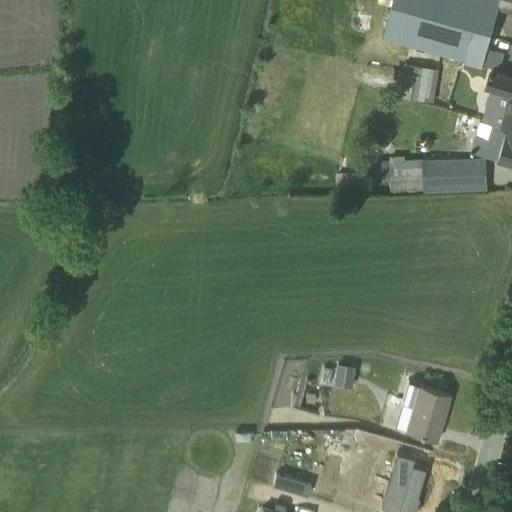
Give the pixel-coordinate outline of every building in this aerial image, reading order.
[(511,0),(389,0),(380,36),(407,43),(441,52),(498,66),(502,49),(485,45),(495,6),(511,10),(511,0)] [(432,103),(441,52),(407,43),(397,97),(432,103)] [(504,93),(496,120),(511,125),(511,74),(490,68),(484,87),(504,93)] [(511,160),(511,125),(496,120),(478,115),(468,147),(511,160)] [(487,188),(486,155),(404,159),(404,154),(388,155),(389,160),(378,160),(379,174),(389,173),(390,192),(424,191),(487,188)] [(371,170),(343,171),(344,192),(372,190),(371,170)] [(354,367),(339,364),(336,382),(351,384),(354,367)] [(449,391),(407,380),(394,425),(404,429),(436,438),(449,391)] [(324,456),(301,511),(357,511),(359,508),(369,511),(399,511),(409,490),(349,465),(324,456)]
